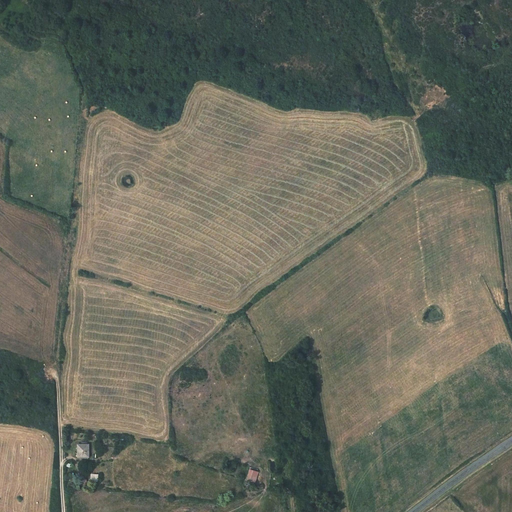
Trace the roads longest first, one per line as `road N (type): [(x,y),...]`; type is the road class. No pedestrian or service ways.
road 1 (track): [(63,511),(58,382)]
road 2 (secondary): [(511,442),(414,511)]
